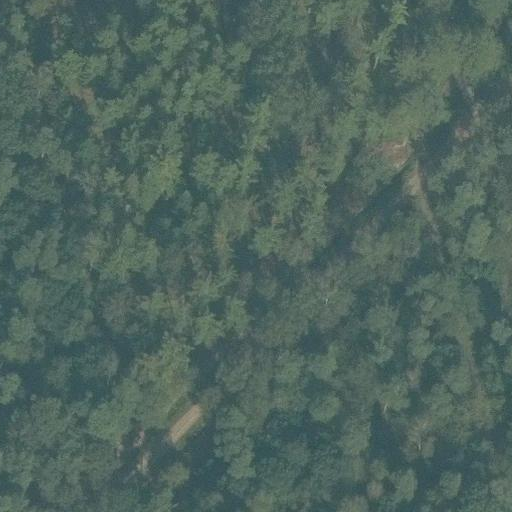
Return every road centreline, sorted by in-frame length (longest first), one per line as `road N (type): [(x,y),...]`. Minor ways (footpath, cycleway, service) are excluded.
road 1 (unclassified): [(99,511),(511,83)]
road 2 (track): [(412,188),(511,511)]
road 3 (track): [(449,0),(453,63),(480,116)]
